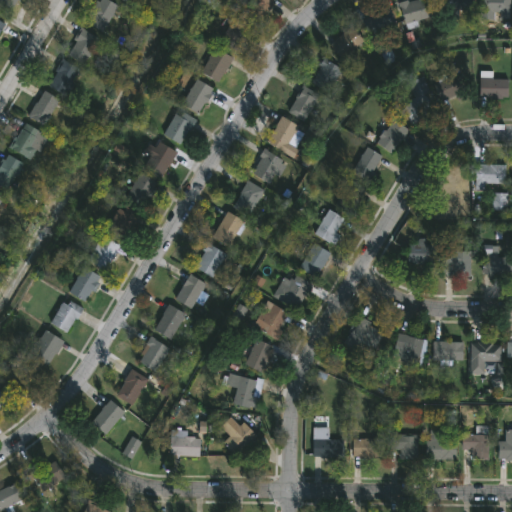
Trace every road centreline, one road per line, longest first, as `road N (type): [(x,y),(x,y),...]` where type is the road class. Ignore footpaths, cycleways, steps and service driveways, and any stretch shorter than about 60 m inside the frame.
road 1 (residential): [(0,453),(49,417),(82,379),(281,49),(326,0)]
road 2 (residential): [(49,417),(104,468),(159,489),(511,490)]
road 3 (residential): [(286,511),(294,379),(354,272),(430,154),(468,133),(511,131)]
road 4 (residential): [(354,272),(419,306),(511,308)]
